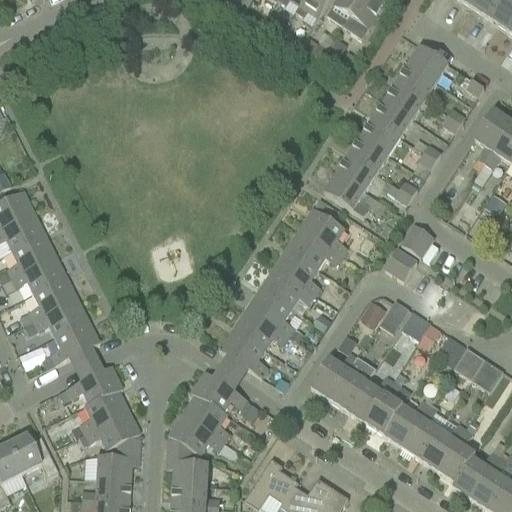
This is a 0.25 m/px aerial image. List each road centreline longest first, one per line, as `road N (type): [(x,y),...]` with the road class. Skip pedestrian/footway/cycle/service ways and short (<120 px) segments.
road 1 (residential): [(290,419),(375,285),(494,362),(511,359)]
road 2 (residential): [(511,287),(411,227),(502,90)]
road 3 (residential): [(431,511),(290,419)]
